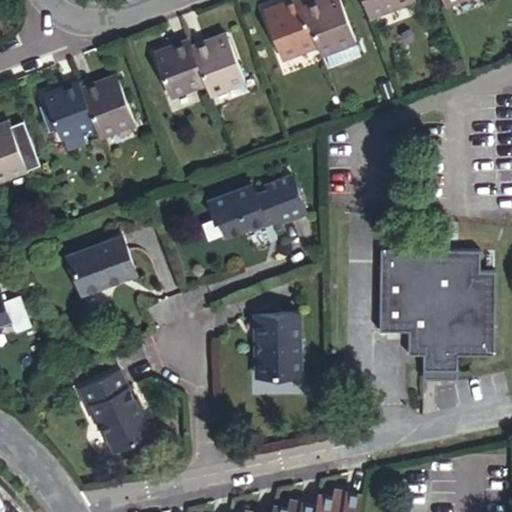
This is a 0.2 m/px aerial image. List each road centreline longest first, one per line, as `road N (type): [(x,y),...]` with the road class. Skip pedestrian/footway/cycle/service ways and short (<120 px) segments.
road 1 (residential): [(210,477),(511,409)]
road 2 (residential): [(210,477),(202,379),(176,304)]
road 3 (residential): [(70,509),(210,477)]
